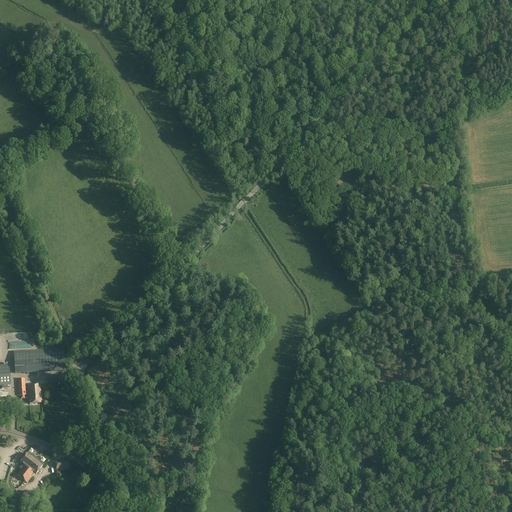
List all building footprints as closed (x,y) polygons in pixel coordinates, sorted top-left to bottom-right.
[(39,351),(14,352),(15,373),(31,372),(31,373),(65,371),(64,350),(39,351)] [(8,366),(0,366),(0,385),(10,385),(9,367),(8,366)] [(26,395),(25,386),(25,379),(17,380),(18,396),(26,396),(26,395)] [(28,385),(29,395),(29,404),(42,403),(40,385),(28,385)] [(26,454),(20,462),(22,464),(24,465),(35,473),(36,474),(42,466),(44,464),(28,452),(27,454),(26,454)] [(68,460),(55,463),(56,472),(70,469),(68,460)] [(20,470),(16,475),(27,483),(35,473),(24,465),(22,464),(19,469),(20,470)] [(23,491),(20,500),(27,502),(29,493),(23,491)] [(39,496),(31,494),(28,502),(36,504),(39,496)]
